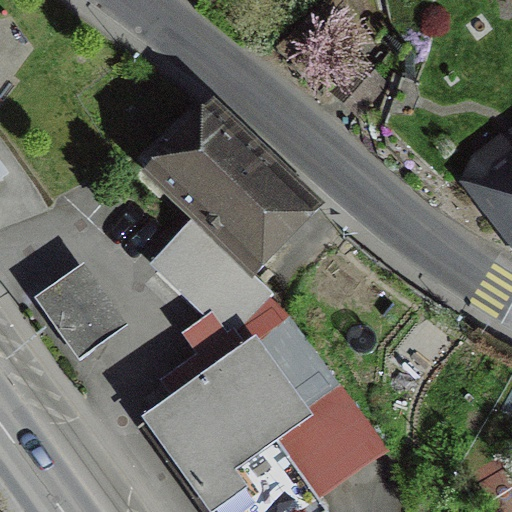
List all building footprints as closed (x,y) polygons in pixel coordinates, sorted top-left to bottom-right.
[(366,62),(339,95),(360,112),(388,80),(366,62)] [(309,210),(197,107),(142,167),(198,219),(157,264),(225,327),(261,288),(248,276),(309,210)] [(511,166),(477,191),(511,241),(511,166)] [(92,272),(40,309),(83,369),(135,332),(92,272)] [(175,409),(149,427),(209,511),(322,511),(321,511),(389,463),(284,314),(240,345),(204,371),(167,397),(175,409)]
